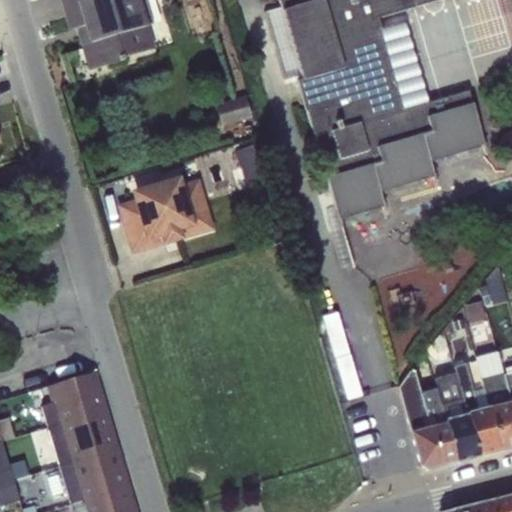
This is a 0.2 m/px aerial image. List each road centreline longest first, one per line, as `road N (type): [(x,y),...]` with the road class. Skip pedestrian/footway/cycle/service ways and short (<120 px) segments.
road 1 (residential): [(155,511),(66,165)]
road 2 (residential): [(66,165),(13,0)]
